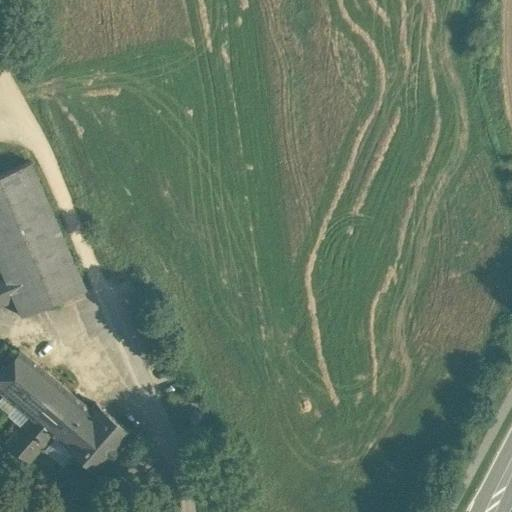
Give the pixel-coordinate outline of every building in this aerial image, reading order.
[(51,12),(40,16),(49,41),(60,37),(51,12)] [(26,162),(0,173),(0,268),(2,273),(13,300),(20,316),(82,289),(82,291),(87,288),(86,285),(83,286),(77,272),(80,271),(78,267),(76,268),(69,253),(72,252),(70,249),(68,250),(61,235),(64,234),(62,230),(60,231),(53,217),(56,216),(54,212),(52,213),(46,198),(48,197),(46,194),(44,195),(38,180),(40,179),(38,175),(36,176),(30,163),(32,162),(31,158),(25,161),(26,162)] [(2,273),(0,274),(0,305),(13,300),(2,273)] [(29,414),(53,435),(64,444),(90,409),(18,349),(15,352),(3,342),(0,345),(0,390),(28,415),(29,414)] [(96,404),(90,409),(64,444),(96,472),(130,432),(96,404)] [(53,435),(29,414),(28,415),(4,443),(28,464),(53,435)]
